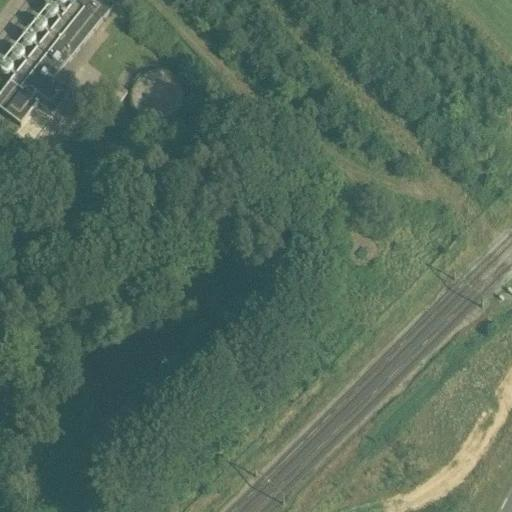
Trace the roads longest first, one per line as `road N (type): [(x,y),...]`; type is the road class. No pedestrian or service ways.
road 1 (track): [(434,192),(367,182),(302,140),(157,0)]
road 2 (unknown): [(511,372),(439,481),(362,511)]
